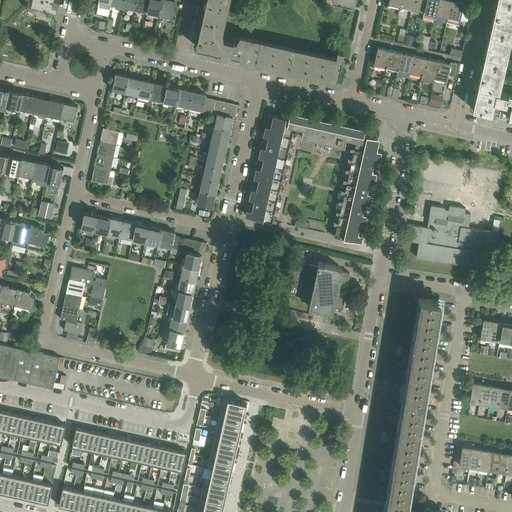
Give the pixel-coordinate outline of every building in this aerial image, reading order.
[(31,0),(51,4),(51,7),(56,8),(57,5),(57,6),(58,0),(31,0)] [(110,9),(111,4),(112,0),(99,0),(98,6),(110,9)] [(136,0),(124,0),(123,6),(135,9),(136,0)] [(149,0),(136,0),(135,9),(147,12),(149,0)] [(162,0),(149,0),(147,12),(159,14),(162,0)] [(174,1),(170,0),(162,0),(159,14),(171,17),(174,1)] [(207,0),(200,35),(197,47),(220,53),(231,55),(337,79),(341,61),(341,60),(342,52),(337,51),(335,60),(239,38),(238,39),(235,39),(218,35),(225,0),(207,0)] [(413,0),(400,0),(400,6),(411,9),(413,0)] [(426,0),(413,0),(411,9),(424,12),(426,0)] [(438,0),(426,0),(424,12),(422,17),(434,19),(435,15),(438,0)] [(451,0),(450,0),(438,0),(435,15),(447,17),(451,0)] [(463,3),(451,0),(447,17),(446,22),(458,25),(463,3)] [(511,0),(496,0),(472,109),(491,113),(499,114),(499,111),(507,112),(506,116),(508,116),(508,117),(511,117),(511,95),(507,94),(496,92),(511,18),(511,0)] [(114,20),(96,18),(95,27),(113,29),(114,20)] [(424,37),(424,48),(441,48),(442,35),(437,35),(436,38),(424,37)] [(378,47),(374,64),(386,67),(390,50),(378,47)] [(390,50),(386,67),(398,70),(402,52),(390,50)] [(398,70),(397,74),(409,77),(410,72),(414,55),(402,52),(398,70)] [(414,55),(410,72),(422,75),(426,58),(414,55)] [(422,75),(421,80),(433,82),(434,78),(438,61),(426,58),(422,75)] [(438,61),(434,78),(446,81),(450,63),(438,61)] [(112,89),(125,92),(129,77),(116,73),(112,89)] [(141,79),(129,77),(125,92),(138,95),(141,79)] [(154,82),(141,79),(138,95),(137,100),(146,103),(148,102),(148,98),(151,98),(154,82)] [(151,98),(164,101),(167,85),(154,82),(151,98)] [(180,88),(167,85),(164,101),(176,104),(180,88)] [(0,110),(4,112),(6,106),(5,106),(9,90),(0,87),(0,110)] [(176,104),(189,107),(193,91),(180,88),(176,104)] [(9,90),(5,106),(6,106),(19,109),(22,93),(9,90)] [(206,94),(193,91),(189,107),(203,110),(205,97),(206,94)] [(22,93),(19,109),(32,112),(36,96),(22,93)] [(431,94),(429,104),(440,106),(442,96),(431,94)] [(36,96),(32,112),(39,113),(38,117),(45,119),(46,115),(49,99),(36,96)] [(49,99),(46,115),(59,118),(63,102),(49,99)] [(213,113),(216,113),(218,114),(221,101),(216,100),(213,113)] [(226,102),(221,101),(218,114),(223,115),(226,102)] [(63,102),(59,118),(73,121),(77,105),(63,102)] [(232,103),(226,102),(223,115),(229,116),(232,103)] [(232,103),(229,116),(232,117),(234,117),(237,104),(232,103)] [(216,113),(214,126),(229,130),(232,117),(229,116),(223,115),(218,114),(216,113)] [(290,113),(289,118),(288,125),(293,126),(303,128),(301,137),(318,140),(316,147),(321,148),(324,150),(328,152),(330,148),(340,151),(341,146),(344,146),(346,138),(356,140),(361,141),(363,135),(364,130),(359,129),(359,128),(354,127),(354,128),(348,127),(349,126),(343,124),(343,125),(338,124),(338,123),(333,122),(333,123),(321,121),(322,120),(316,118),(316,119),(311,118),(311,117),(306,116),(306,117),(300,116),(300,115),(295,114),(295,115),(290,113)] [(292,133),(293,126),(288,125),(289,118),(274,115),(271,127),(267,126),(266,131),(291,136),(294,137),(295,134),(292,133)] [(226,143),(229,130),(214,126),(211,139),(226,143)] [(100,141),(116,144),(119,131),(103,127),(100,141)] [(268,142),(289,147),(292,148),(293,144),(289,143),(291,136),(266,131),(264,136),(269,137),(268,142)] [(378,138),(363,135),(361,141),(356,140),(354,147),(351,146),(350,150),(353,150),(379,156),(380,151),(375,150),(378,138)] [(224,156),(226,143),(211,139),(208,152),(224,156)] [(100,141),(97,154),(113,157),(116,144),(100,141)] [(58,142),(55,153),(66,156),(69,145),(58,142)] [(287,154),(289,147),(268,142),(267,148),(262,147),(261,152),(286,158),(290,158),(291,155),(287,154)] [(378,161),(379,156),(353,150),(352,157),(348,156),(348,160),(351,161),(372,166),(373,160),(378,161)] [(208,152),(205,165),(221,169),(224,156),(208,152)] [(263,163),(284,168),(287,169),(288,165),(285,164),(286,158),(261,152),(260,157),(264,158),(263,163)] [(0,153),(0,169),(5,171),(9,155),(0,153)] [(97,154),(94,167),(110,170),(113,157),(97,154)] [(9,155),(5,171),(19,174),(22,158),(9,155)] [(114,156),(113,166),(120,167),(121,157),(114,156)] [(22,158),(19,174),(32,177),(36,161),(22,158)] [(32,177),(31,183),(44,186),(46,180),(49,164),(36,161),(32,177)] [(345,171),(349,171),(374,177),(375,172),(370,171),(372,166),(351,161),(349,168),(346,167),(345,171)] [(282,175),(284,168),(263,163),(262,169),(257,168),(256,173),(281,179),(285,179),(286,176),(282,175)] [(49,164),(46,180),(50,181),(49,186),(58,188),(60,183),(63,167),(49,164)] [(218,181),(221,169),(205,165),(203,178),(218,181)] [(110,184),(107,183),(110,170),(94,167),(91,180),(101,182),(100,187),(109,189),(110,184)] [(373,182),(374,177),(349,171),(347,178),(344,178),(343,181),(346,182),(367,187),(368,181),(373,182)] [(258,185),(279,189),(283,190),(283,186),(280,185),(281,179),(256,173),(255,178),(260,179),(258,185)] [(203,178),(200,191),(215,194),(218,181),(203,178)] [(340,192),(344,193),(369,198),(370,193),(366,192),(367,187),(346,182),(345,189),(341,188),(340,192)] [(278,196),(279,189),(258,185),(257,190),(253,189),(251,194),(277,200),(280,200),(281,197),(278,196)] [(212,207),(215,194),(200,191),(197,204),(212,207)] [(368,203),(369,198),(344,193),(342,199),(339,199),(338,202),(342,203),(362,208),(363,202),(368,203)] [(254,206),(274,210),(278,211),(279,207),(275,207),(277,200),(251,194),(250,199),(255,200),(254,206)] [(52,218),(56,202),(43,199),(39,214),(52,218)] [(336,213),(339,214),(364,219),(366,214),(361,213),(362,208),(342,203),(340,210),(337,209),(336,213)] [(427,227),(425,226),(413,224),(410,240),(418,241),(416,257),(462,265),(462,263),(493,268),(496,252),(495,252),(495,248),(496,248),(499,232),(468,227),(470,213),(464,212),(464,207),(449,205),(448,209),(444,209),(444,207),(430,205),(427,227)] [(273,217),(274,210),(254,206),(252,211),(248,210),(247,215),(251,216),(251,217),(272,221),(275,222),(276,218),(273,217)] [(94,230),(97,215),(84,212),(81,227),(94,230)] [(363,224),(364,219),(339,214),(338,220),(334,220),(333,223),(337,224),(358,229),(359,223),(363,224)] [(110,218),(97,215),(94,230),(107,233),(110,218)] [(16,222),(1,218),(0,222),(0,232),(13,236),(16,222)] [(123,220),(110,218),(107,233),(120,236),(123,220)] [(308,229),(309,222),(296,219),(294,226),(308,229)] [(133,239),(136,223),(123,220),(120,236),(133,239)] [(27,247),(29,239),(32,225),(16,222),(13,236),(12,243),(27,247)] [(149,226),(136,223),(133,239),(145,242),(149,226)] [(355,240),(355,239),(360,240),(361,235),(356,234),(358,229),(337,224),(335,231),(332,230),(331,234),(334,235),(355,240)] [(44,228),(32,225),(29,239),(27,247),(42,250),(43,244),(46,245),(49,233),(43,232),(44,228)] [(158,244),(162,229),(149,226),(145,242),(158,244)] [(175,232),(162,229),(158,244),(171,247),(174,235),(175,232)] [(184,237),(181,249),(186,251),(187,251),(190,239),(184,237)] [(195,240),(190,239),(187,251),(192,252),(195,240)] [(201,241),(195,240),(192,252),(198,253),(201,241)] [(198,253),(202,254),(204,255),(206,242),(201,241),(198,253)] [(187,251),(186,251),(183,264),(199,268),(202,254),(198,253),(192,252),(187,251)] [(144,257),(143,262),(166,265),(166,260),(144,257)] [(342,308),(350,273),(341,271),(342,268),(336,267),(337,266),(324,263),(324,264),(318,263),(318,265),(309,263),(301,299),(310,301),(309,306),(332,311),(334,306),(342,308)] [(199,268),(183,264),(180,277),(196,280),(199,268)] [(88,265),(87,269),(72,266),(69,279),(85,282),(85,283),(101,286),(102,282),(92,280),(94,271),(93,270),(94,266),(88,265)] [(290,292),(301,295),(306,271),(295,268),(290,292)] [(196,280),(180,277),(177,290),(193,293),(196,280)] [(69,279),(67,292),(82,295),(85,283),(85,282),(69,279)] [(18,288),(3,285),(0,296),(0,300),(14,304),(18,288)] [(30,291),(18,288),(14,304),(32,308),(35,296),(29,295),(30,291)] [(193,293),(177,290),(175,303),(190,306),(193,293)] [(67,292),(64,304),(79,308),(82,295),(67,292)] [(407,511),(442,305),(440,305),(440,302),(418,298),(383,511),(407,511)] [(190,306),(175,303),(170,301),(167,314),(172,315),(188,319),(190,306)] [(61,318),(66,319),(64,330),(79,333),(81,322),(76,321),(79,308),(64,304),(61,318)] [(188,319),(172,315),(169,328),(185,332),(188,319)] [(494,320),(484,318),(480,338),(490,339),(494,320)] [(503,322),(494,320),(490,339),(499,341),(503,322)] [(499,341),(509,342),(511,323),(503,322),(499,341)] [(95,341),(97,334),(94,334),(96,328),(91,326),(88,338),(95,341)] [(185,332),(169,328),(164,348),(179,351),(181,345),(182,345),(185,332)] [(141,351),(153,352),(154,337),(143,336),(141,351)] [(0,343),(0,375),(53,388),(60,356),(0,343)] [(183,384),(174,382),(172,390),(181,392),(183,384)] [(483,384),(473,382),(470,401),(480,403),(483,384)] [(492,385),(483,384),(480,403),(489,404),(492,385)] [(502,387),(492,385),(489,404),(499,406),(502,387)] [(511,388),(502,387),(499,406),(508,407),(511,388)] [(223,397),(220,408),(244,413),(246,403),(223,397)] [(220,408),(218,418),(242,423),(244,413),(220,408)] [(5,411),(1,430),(11,432),(15,413),(5,411)] [(15,413),(11,432),(21,435),(25,416),(15,413)] [(25,416),(21,435),(31,437),(35,418),(25,416)] [(35,418),(31,437),(41,439),(45,420),(35,418)] [(218,418),(216,428),(240,433),(242,423),(218,418)] [(45,420),(41,439),(51,441),(55,422),(45,420)] [(55,422),(51,441),(61,444),(66,425),(55,422)] [(76,427),(72,446),(82,448),(86,429),(76,427)] [(216,428),(214,438),(238,443),(240,433),(216,428)] [(86,429),(82,448),(92,450),(96,431),(86,429)] [(96,431),(92,450),(102,453),(106,434),(96,431)] [(106,434),(102,453),(112,455),(116,436),(106,434)] [(116,436),(112,455),(122,457),(126,438),(116,436)] [(126,438),(122,457),(132,459),(136,440),(126,438)] [(214,438),(212,448),(235,453),(238,443),(214,438)] [(136,440),(132,459),(142,461),(146,443),(136,440)] [(146,443),(142,461),(152,464),(156,445),(146,443)] [(156,445),(152,464),(162,466),(166,447),(156,445)] [(472,447),(463,446),(459,465),(469,466),(472,447)] [(166,447),(162,466),(172,468),(176,449),(166,447)] [(482,449),(472,447),(469,466),(478,468),(482,449)] [(212,448),(209,458),(233,463),(235,453),(212,448)] [(176,449),(172,468),(182,470),(186,451),(176,449)] [(478,468),(488,470),(491,450),(482,449),(478,468)] [(500,452),(491,450),(488,470),(497,471),(500,452)] [(497,471),(506,473),(510,454),(500,452),(497,471)] [(209,458),(207,468),(231,473),(233,463),(209,458)] [(207,468),(212,469),(210,479),(229,483),(231,473),(207,468)] [(2,473),(0,482),(0,491),(8,494),(12,475),(2,473)] [(12,475),(8,494),(18,496),(22,477),(12,475)] [(22,477),(18,496),(28,498),(32,479),(22,477)] [(32,479),(28,498),(38,500),(42,481),(32,479)] [(203,487),(226,493),(229,483),(210,479),(207,488),(203,487)] [(42,481),(38,500),(48,503),(52,484),(42,481)] [(63,486),(59,505),(69,507),(73,488),(63,486)] [(203,487),(200,497),(224,503),(226,493),(203,487)] [(73,488),(69,507),(79,510),(83,491),(73,488)] [(83,491),(79,510),(89,511),(93,493),(83,491)] [(93,493),(89,511),(99,511),(103,495),(93,493)] [(103,495),(99,511),(109,511),(113,497),(103,495)] [(113,497),(109,511),(120,511),(123,500),(113,497)] [(200,497),(198,507),(218,511),(222,511),(224,503),(200,497)] [(123,500),(120,511),(130,511),(133,502),(123,500)] [(133,502),(130,511),(141,511),(143,504),(133,502)]
